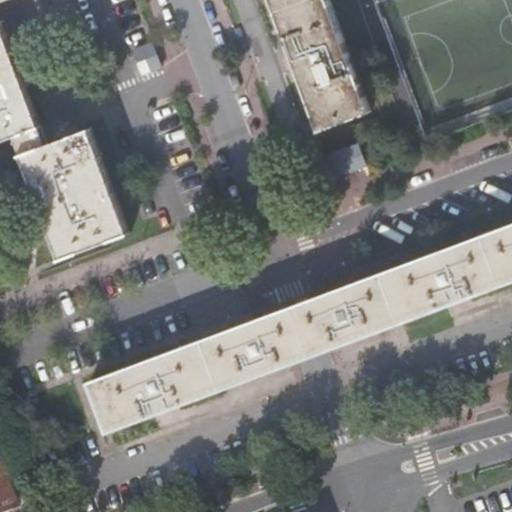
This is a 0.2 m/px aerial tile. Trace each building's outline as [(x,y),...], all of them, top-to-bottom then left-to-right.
[(0,0),(0,140),(15,135),(61,258),(130,232),(92,128),(49,143),(0,12),(0,1),(2,0),(0,0)] [(372,110),(330,0),(274,0),(292,49),(322,129),(372,110)] [(331,178),(370,164),(362,141),(323,154),(331,178)] [(511,223),(316,296),(335,346),(511,279),(511,223)] [(292,305),(271,313),(290,362),(310,355),(335,346),(316,296),(292,305)] [(290,362),(271,313),(91,381),(109,430),(290,362)] [(7,461),(0,463),(0,511),(2,511),(21,504),(10,479),(14,477),(7,461)]
